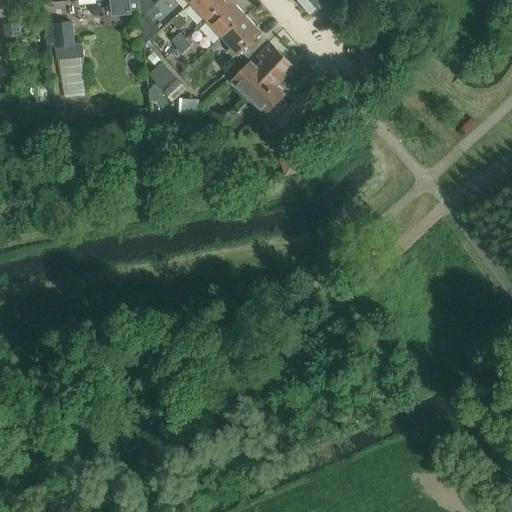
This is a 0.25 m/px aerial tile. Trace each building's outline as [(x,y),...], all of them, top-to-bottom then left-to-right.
[(77,0),(78,3),(101,0),(111,0),(113,16),(142,13),(140,0),(77,0)] [(146,14),(155,6),(150,0),(141,8),(146,14)] [(207,21),(230,0),(195,0),(191,4),(207,21)] [(223,38),(246,17),(231,0),(230,0),(207,21),(223,38)] [(331,0),(304,0),(300,4),(314,17),(331,0)] [(152,20),(161,12),(155,6),(146,14),(152,20)] [(239,56),(263,34),(246,17),(223,38),(239,56)] [(12,24),(14,37),(15,45),(22,44),(20,23),(12,24)] [(75,45),(73,23),(47,26),(49,49),(57,49),(58,62),(85,59),(83,44),(75,45)] [(14,37),(12,24),(3,25),(5,38),(14,37)] [(178,48),(186,40),(181,34),(172,42),(178,48)] [(183,54),(192,46),(186,40),(178,48),(183,54)] [(285,96),(277,88),(296,68),(272,45),(257,59),(262,64),(257,69),(252,64),(233,82),(267,115),(268,114),(282,99),(285,96)] [(177,80),(163,64),(149,76),(164,92),(177,80)] [(178,80),(164,93),(172,102),(187,90),(178,80)] [(156,85),(150,91),(151,103),(164,93),(156,85)] [(6,95),(10,120),(23,118),(19,93),(6,95)] [(317,108),(303,94),(291,107),(282,99),(268,114),(290,136),(317,108)] [(181,113),(199,116),(201,101),(183,98),(181,113)] [(77,112),(58,114),(59,124),(79,122),(77,112)]
